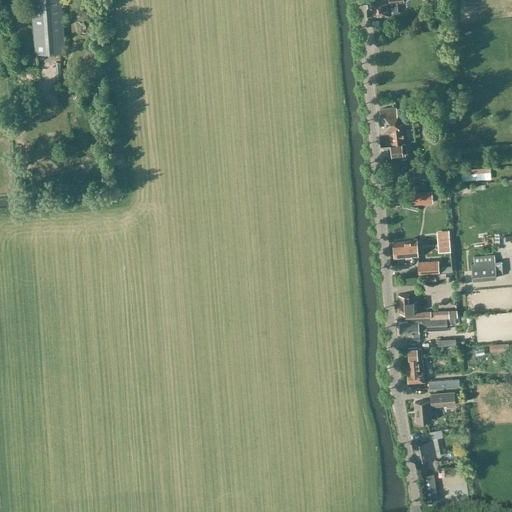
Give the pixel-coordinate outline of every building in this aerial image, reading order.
[(32,0),(36,54),(65,52),(65,46),(64,46),(60,0),(32,0)] [(397,2),(404,1),(404,0),(367,0),(369,10),(367,10),(368,18),(391,16),(391,15),(394,14),(395,14),(397,12),(397,10),(398,9),(397,2)] [(468,98),(468,108),(477,107),(476,98),(468,98)] [(397,107),(380,109),(381,117),(379,117),(381,134),(390,134),(392,155),(402,154),(402,159),(406,159),(404,143),(405,143),(403,124),(399,124),(397,107)] [(435,179),(433,167),(413,169),(414,181),(435,179)] [(461,169),(462,175),(462,181),(491,179),(490,168),(461,169)] [(414,203),(433,202),(432,189),(413,191),(414,203)] [(438,239),(450,238),(449,230),(437,231),(438,239)] [(506,233),(497,233),(498,242),(507,242),(506,233)] [(476,237),(477,244),(488,242),(487,235),(476,237)] [(417,240),(415,240),(391,242),(393,258),(419,256),(418,255),(420,254),(422,252),(421,248),(420,246),(419,241),(417,240)] [(495,254),(474,256),(474,263),(471,263),(473,280),(497,278),(496,274),(503,273),(502,261),(495,262),(495,254)] [(453,272),(452,265),(439,266),(439,260),(419,262),(420,274),(440,273),(453,272)] [(458,316),(457,310),(449,311),(449,310),(431,311),(418,312),(417,300),(410,301),(410,294),(399,295),(401,313),(406,313),(406,319),(458,316)] [(424,331),(448,329),(447,317),(423,319),(424,331)] [(408,320),(408,322),(399,323),(400,334),(401,334),(402,341),(420,340),(419,325),(422,325),(422,319),(408,320)] [(409,382),(425,381),(422,348),(417,349),(416,347),(407,348),(408,359),(410,373),(408,373),(409,382)] [(459,379),(429,381),(430,388),(460,386),(459,379)] [(415,402),(417,422),(431,420),(430,406),(456,404),(455,392),(431,394),(431,400),(415,402)] [(437,438),(432,439),(414,443),(417,460),(418,460),(421,475),(424,474),(429,500),(439,498),(434,472),(427,473),(424,459),(441,456),(437,438)]
